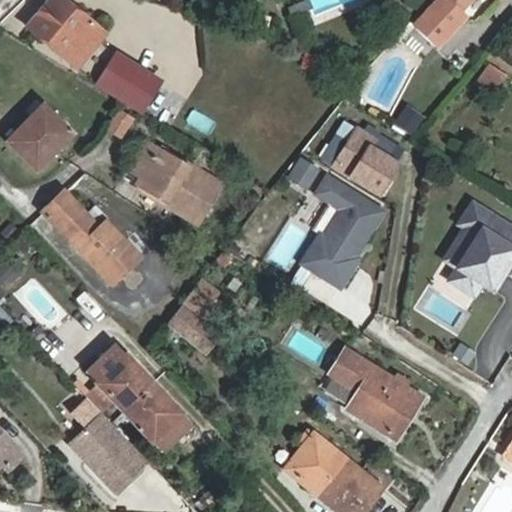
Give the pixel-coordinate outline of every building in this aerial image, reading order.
[(74,66),(103,33),(65,0),(49,0),(26,25),(74,66)] [(139,0),(78,0),(189,94),(206,70),(198,17),(139,0)] [(458,9),(467,0),(433,0),(413,22),(436,45),(464,14),(458,9)] [(511,37),(501,53),(507,57),(511,48),(511,37)] [(158,80),(113,55),(96,81),(142,108),(158,80)] [(501,73),(488,64),(472,86),(484,95),(492,84),(494,85),(501,73)] [(42,105),(31,116),(34,119),(45,108),(42,105)] [(422,116),(406,106),(395,123),(411,134),(422,116)] [(119,107),(105,128),(123,139),(137,118),(119,107)] [(34,119),(31,116),(5,140),(33,168),(69,133),(45,108),(34,119)] [(375,138),(357,127),(334,163),(378,191),(396,163),(370,146),(375,138)] [(218,183),(144,138),(125,170),(138,177),(133,184),(194,221),(218,183)] [(300,156),(289,173),(305,183),(316,166),(300,156)] [(353,253),(382,209),(326,173),(316,190),(340,206),(322,234),(319,231),(301,259),(338,284),(356,255),(353,253)] [(62,190),(40,211),(108,285),(136,259),(102,223),(97,227),(62,190)] [(511,228),(475,204),(464,221),(469,224),(459,239),(472,247),(462,262),(450,280),(474,296),(483,284),(491,289),(502,272),(506,275),(511,265),(511,228)] [(472,247),(459,239),(449,254),(462,262),(472,247)] [(0,265),(0,284),(17,272),(7,260),(0,265)] [(502,272),(491,289),(495,292),(506,275),(502,272)] [(216,295),(202,285),(188,304),(202,314),(216,295)] [(202,351),(217,333),(192,312),(177,331),(202,351)] [(191,424),(116,347),(88,373),(160,453),(191,424)] [(397,443),(423,402),(347,354),(332,377),(361,395),(349,412),(397,443)] [(146,463),(100,415),(70,443),(85,458),(87,456),(91,460),(88,462),(116,492),(146,463)] [(0,461),(9,461),(19,451),(0,430),(0,461)] [(313,433),(286,469),(334,507),(362,471),(313,433)] [(511,438),(502,453),(511,459),(511,438)]
